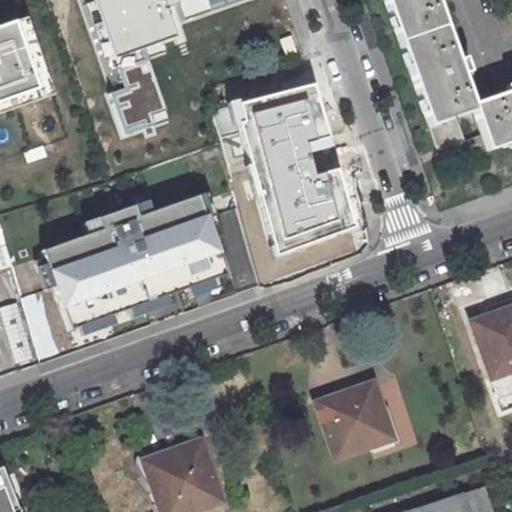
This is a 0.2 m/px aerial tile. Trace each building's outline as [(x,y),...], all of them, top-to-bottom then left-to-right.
[(258,0),(92,0),(93,1),(83,4),(106,71),(115,68),(123,90),(103,97),(118,143),(173,125),(148,51),(178,41),(168,10),(177,7),(183,26),(258,0)] [(493,156),(511,149),(511,83),(508,85),(510,89),(503,91),(506,98),(477,108),(467,79),(476,76),(469,58),(460,61),(438,0),(389,0),(435,133),(480,117),(493,156)] [(22,15),(0,22),(0,112),(51,95),(22,15)] [(334,143),(316,83),(235,107),(279,252),(360,228),(342,167),(319,174),(311,150),(334,143)] [(227,285),(195,195),(38,251),(70,341),(227,285)] [(0,271),(14,267),(0,219),(0,271)] [(511,371),(511,299),(489,308),(492,321),(474,328),(493,378),(511,371)] [(20,303),(1,310),(19,365),(39,359),(25,318),(24,316),(20,303)] [(377,383),(320,404),(339,458),(397,437),(377,383)] [(163,511),(221,511),(228,510),(204,440),(199,442),(200,445),(181,451),(180,450),(155,459),(171,506),(162,509),(163,511)] [(0,479),(0,502),(3,511),(19,511),(6,477),(0,479)] [(490,511),(484,491),(421,511),(490,511)]
